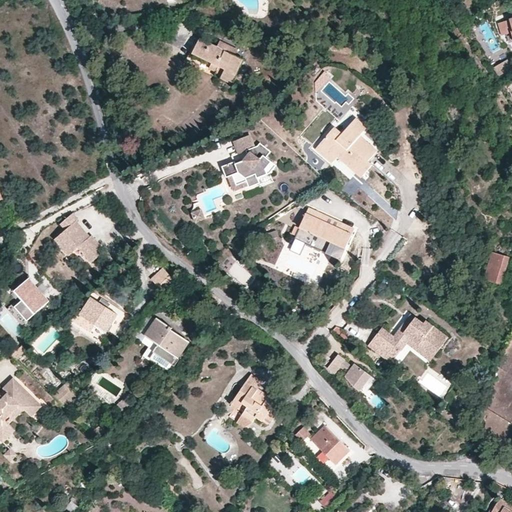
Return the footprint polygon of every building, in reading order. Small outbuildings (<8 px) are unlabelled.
[(235,56),(217,47),(200,38),(192,54),(218,67),(214,76),(231,84),(243,60),(235,56)] [(220,40),(217,47),(235,56),(238,50),(220,40)] [(508,60),(493,65),(497,76),(511,71),(508,60)] [(334,126),(315,150),(331,164),(336,158),(360,177),(372,164),(368,161),(376,150),(360,135),(366,127),(356,118),(349,126),(342,133),(334,126)] [(349,126),(341,119),(334,126),(342,133),(349,126)] [(231,145),(236,155),(244,152),(246,157),(242,163),(233,167),(232,165),(221,171),(226,180),(228,180),(237,175),(246,178),(250,186),(251,188),(261,183),(259,178),(271,172),(275,163),(264,158),(266,151),(256,145),(251,148),(245,137),(231,145)] [(244,152),(236,155),(230,159),(232,165),(233,167),(242,163),(246,157),(244,152)] [(274,179),(271,172),(259,178),(261,183),(262,185),(274,179)] [(237,175),(228,180),(235,193),(250,186),(246,178),(237,175)] [(308,208),(299,229),(296,236),(294,240),(340,260),(354,229),(308,208)] [(74,214),(63,225),(68,231),(59,241),(74,256),(77,253),(83,247),(97,261),(109,248),(95,234),(91,238),(76,223),(80,220),(74,214)] [(207,224),(203,216),(194,220),(199,229),(207,224)] [(296,236),(299,229),(295,227),(291,234),(296,236)] [(511,249),(494,245),(484,280),(499,285),(511,249)] [(77,253),(91,268),(97,261),(83,247),(77,253)] [(175,281),(163,269),(152,279),(163,292),(175,281)] [(51,302),(32,280),(14,294),(21,302),(16,308),(29,322),(51,302)] [(118,314),(91,298),(80,314),(107,332),(118,314)] [(430,362),(448,337),(426,321),(423,323),(410,314),(392,336),(382,328),(368,346),(390,364),(406,344),(430,362)] [(172,327),(157,318),(145,336),(179,359),(190,342),(171,330),(172,327)] [(358,392),(370,378),(355,366),(352,369),(345,363),(346,361),(339,355),(328,368),(335,374),(341,368),(348,374),(345,378),(353,388),(358,392)] [(252,375),(246,383),(257,390),(258,389),(263,381),(252,375)] [(375,382),(370,378),(358,392),(363,396),(375,382)] [(15,379),(8,386),(13,390),(10,394),(5,398),(0,393),(0,437),(3,440),(15,429),(7,420),(10,416),(15,421),(26,410),(33,417),(40,411),(35,407),(40,403),(34,397),(30,400),(26,395),(29,392),(15,379)] [(64,383),(53,394),(68,408),(79,397),(64,383)] [(257,390),(246,383),(231,405),(237,410),(242,404),(247,407),(237,423),(244,428),(252,422),(255,417),(262,422),(265,417),(272,421),(279,411),(272,407),(276,401),(262,392),(260,395),(256,392),(257,390)] [(134,405),(128,397),(119,405),(125,412),(134,405)] [(44,407),(40,403),(35,407),(40,411),(44,407)] [(234,410),(228,407),(225,411),(230,415),(234,410)] [(314,431),(307,423),(296,434),(303,442),(314,431)] [(351,450),(326,425),(311,440),(335,465),(351,450)] [(17,431),(15,429),(3,440),(5,443),(17,431)] [(10,461),(17,455),(11,447),(4,453),(10,461)] [(268,463),(289,481),(291,478),(283,471),(287,466),(275,455),(268,463)] [(327,509),(338,498),(331,492),(321,503),(327,509)] [(511,511),(511,505),(499,499),(491,511),(511,511)]
